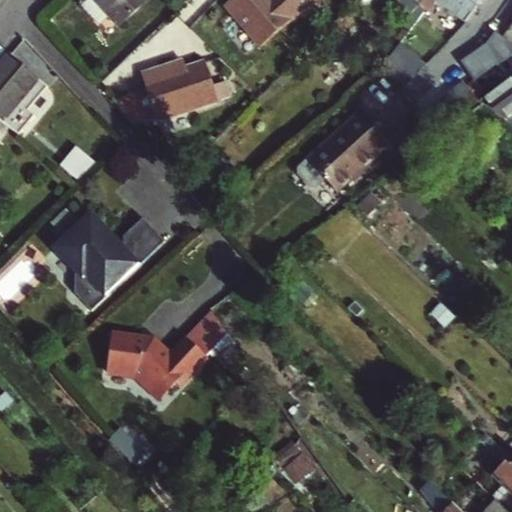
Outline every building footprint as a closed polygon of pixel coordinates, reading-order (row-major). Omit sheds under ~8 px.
[(74,0),(80,6),(86,0),(87,0),(116,31),(148,0),(74,0)] [(234,0),(228,6),(265,47),(318,0),(234,0)] [(484,0),(427,0),(422,6),(428,12),(437,0),(468,23),(484,0)] [(422,6),(421,5),(413,14),(421,22),(428,12),(422,6)] [(511,58),(511,29),(506,25),(498,38),(475,53),(488,74),(511,58)] [(406,42),(387,66),(405,90),(429,64),(406,42)] [(0,66),(0,118),(21,137),(36,119),(29,113),(19,104),(29,93),(33,96),(44,83),(14,57),(4,70),(0,66)] [(124,112),(138,129),(162,119),(163,122),(221,97),(206,60),(180,71),(177,64),(144,78),(149,91),(117,104),(124,112)] [(511,79),(482,103),(482,104),(511,125),(511,79)] [(423,114),(429,122),(440,138),(468,116),(482,104),(482,103),(470,89),(468,87),(465,81),(423,114)] [(29,113),(50,88),(44,83),(33,96),(29,93),(19,104),(29,113)] [(365,111),(310,161),(302,169),(302,175),(314,187),(319,188),(328,180),(340,193),(395,143),(365,111)] [(61,168),(79,182),(94,162),(77,148),(61,168)] [(70,281),(69,299),(87,318),(104,301),(101,298),(126,275),(129,278),(160,248),(138,224),(118,243),(118,250),(111,257),(101,246),(103,243),(85,224),(81,229),(68,215),(53,230),(66,243),(53,256),(73,277),(70,281)] [(99,347),(103,383),(132,380),(141,385),(152,382),(166,390),(173,379),(193,344),(209,316),(185,299),(155,352),(135,340),(99,347)] [(193,344),(173,379),(177,381),(197,346),(193,344)] [(152,382),(141,385),(162,397),(166,390),(152,382)] [(511,455),(489,433),(482,439),(507,464),(511,468),(511,455)] [(88,473),(97,483),(106,475),(88,453),(78,461),(88,473)] [(511,468),(507,464),(495,477),(511,493),(511,468)] [(463,511),(443,493),(431,482),(422,491),(440,511),(463,511)]
